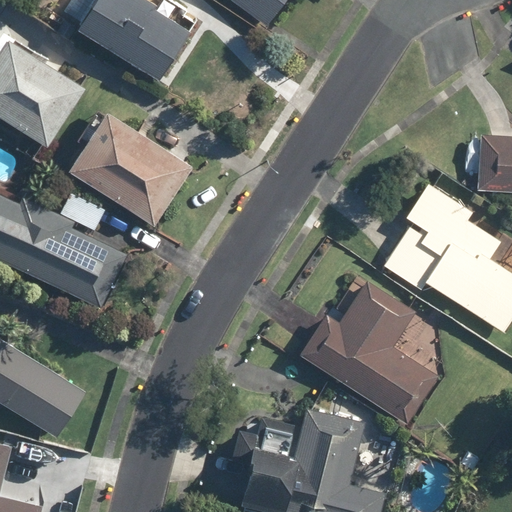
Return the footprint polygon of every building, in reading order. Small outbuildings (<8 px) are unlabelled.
[(157,0),(89,0),(72,28),(159,81),(194,22),(157,0)] [(232,0),(265,23),(281,0),(232,0)] [(84,88),(10,43),(13,37),(0,29),(0,119),(47,148),(84,88)] [(188,162),(100,109),(63,170),(151,223),(188,162)] [(511,136),(478,135),(474,190),(511,192),(511,136)] [(511,312),(511,272),(487,258),(499,238),(466,218),(471,209),(421,179),(373,259),(418,286),(422,280),(502,329),(511,312)] [(18,192),(15,199),(0,191),(0,262),(98,308),(125,250),(90,233),(103,204),(69,188),(58,211),(18,192)] [(360,277),(339,315),(323,306),(294,358),(406,422),(436,370),(392,345),(414,308),(360,277)] [(0,403),(54,434),(81,387),(0,337),(0,403)] [(378,511),(384,488),(349,480),(363,418),(301,404),(297,421),(240,408),(228,461),(246,465),(237,505),(267,511),(378,511)] [(0,511),(35,511),(38,503),(0,494),(0,472),(6,444),(0,442),(0,511)]
